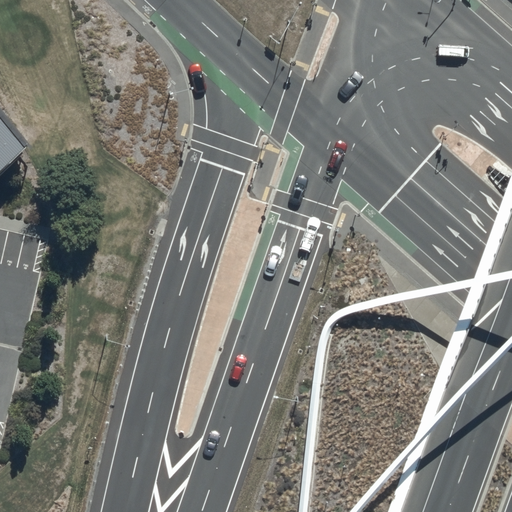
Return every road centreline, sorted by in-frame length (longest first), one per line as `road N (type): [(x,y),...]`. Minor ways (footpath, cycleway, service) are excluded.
road 1 (trunk): [(125,511),(164,343),(226,144),(230,93),(218,39)]
road 2 (trunk): [(206,511),(336,141)]
road 3 (primary): [(511,296),(336,141)]
road 4 (trunk): [(445,511),(511,331)]
road 5 (primary): [(336,141),(218,39)]
road 6 (trunk): [(336,141),(383,0)]
